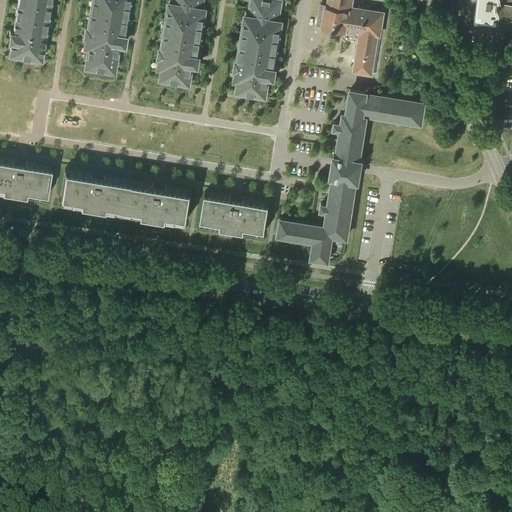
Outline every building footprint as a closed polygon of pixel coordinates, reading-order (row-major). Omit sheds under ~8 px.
[(41,58),(50,0),(17,0),(13,29),(10,29),(8,39),(11,39),(9,53),(41,58)] [(91,0),(87,26),(85,25),(83,36),(85,36),(84,46),(88,46),(85,65),(114,70),(118,42),(124,43),(126,32),(124,32),(129,0),(91,0)] [(200,53),(198,52),(206,7),(202,6),(202,0),(173,0),(173,1),(169,1),(162,46),(160,46),(158,57),(160,57),(159,66),(162,67),(160,77),(190,82),(193,63),(199,64),(200,53)] [(281,0),(251,0),(249,14),(245,13),(238,59),(235,58),(234,69),(236,70),(234,79),(238,79),(236,90),(265,95),(269,75),(274,76),(276,65),(274,65),(282,19),(278,19),(281,0)] [(351,6),(351,0),(328,0),(328,4),(326,4),(326,5),(320,4),(317,24),(322,25),(322,26),(331,28),(331,29),(336,30),(336,28),(345,30),(345,28),(360,30),(353,70),(371,73),(378,33),(379,33),(383,11),(351,6)] [(476,0),(476,11),(495,14),(496,14),(496,13),(497,13),(498,10),(498,9),(500,8),(497,0),(476,0)] [(502,14),(496,14),(495,14),(495,19),(511,20),(511,4),(503,4),(502,14)] [(330,127),(333,128),(340,129),(336,154),(334,154),(334,156),(333,165),(331,175),(333,175),(328,203),(322,202),(321,209),(327,210),(325,224),(281,217),(278,234),(314,240),(311,256),(328,259),(332,234),(347,236),(356,179),(358,179),(360,169),(362,158),(359,158),(366,116),(366,113),(377,114),(377,116),(421,123),(424,101),(413,99),(414,93),(398,91),(397,97),(391,96),(392,88),(366,84),(365,90),(350,88),(346,112),(343,112),(343,115),(332,114),(330,127)] [(265,227),(269,201),(205,190),(191,188),(65,168),(51,165),(0,157),(0,183),(3,184),(2,189),(26,193),(27,188),(47,192),(60,194),(81,197),(80,202),(104,205),(105,201),(143,207),(143,212),(167,216),(167,211),(187,215),(201,217),(221,220),(220,225),(244,228),(245,224),(265,227)]
